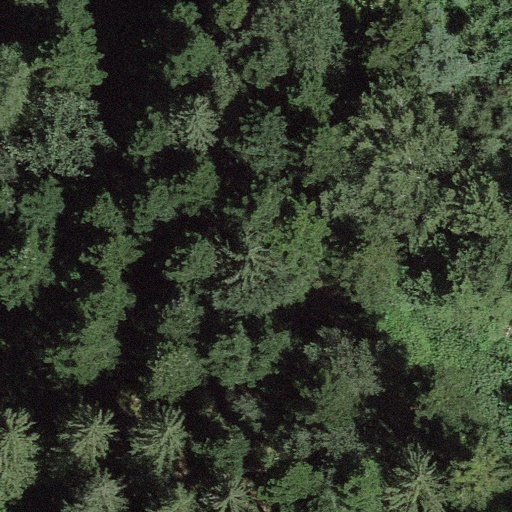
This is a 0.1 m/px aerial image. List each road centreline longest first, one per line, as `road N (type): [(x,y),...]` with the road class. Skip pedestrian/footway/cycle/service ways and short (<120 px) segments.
road 1 (track): [(45,511),(25,439),(52,298),(160,25),(180,0)]
road 2 (track): [(502,511),(355,136),(324,0)]
